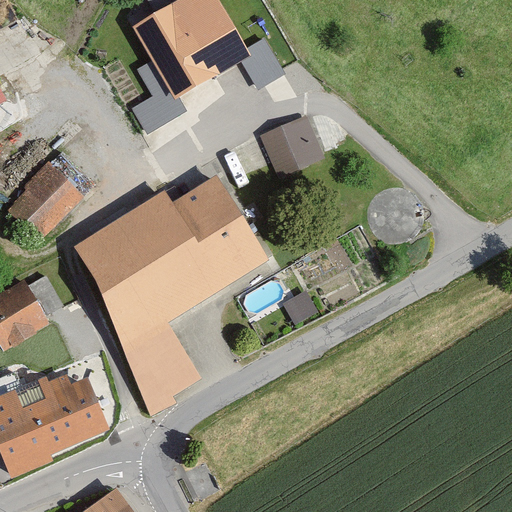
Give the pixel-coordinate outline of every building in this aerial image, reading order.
[(188,0),(133,32),(174,104),(246,63),(210,0),(188,0)] [(258,141),(275,180),(321,161),(304,121),(258,141)] [(3,217),(36,248),(82,200),(45,165),(20,191),(24,194),(3,217)] [(167,198),(64,253),(151,414),(173,403),(171,399),(200,384),(170,327),(269,274),(220,182),(172,208),(167,198)] [(27,277),(0,290),(0,350),(51,325),(27,277)] [(83,363),(0,397),(0,448),(10,472),(111,430),(83,363)] [(135,511),(115,484),(75,511),(135,511)]
